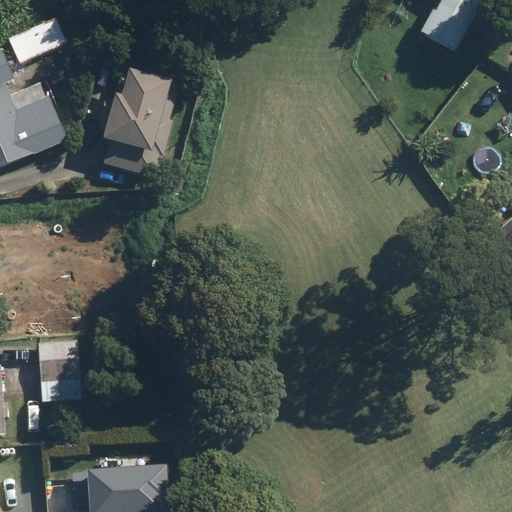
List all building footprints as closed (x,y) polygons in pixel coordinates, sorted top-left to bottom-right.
[(448,58),(480,0),(425,0),(432,4),(413,38),(448,58)] [(61,17),(11,40),(14,47),(23,69),(74,46),(61,17)] [(0,93),(29,81),(23,69),(14,47),(0,52),(0,93)] [(180,83),(128,72),(122,102),(112,100),(96,175),(112,178),(114,168),(160,178),(180,83)] [(0,172),(75,141),(56,97),(26,110),(19,94),(0,101),(0,172)] [(171,317),(163,213),(84,220),(93,323),(171,317)] [(0,287),(38,284),(34,222),(0,224),(0,287)] [(511,222),(480,250),(511,286),(511,222)] [(83,340),(42,343),(46,404),(87,402),(83,340)] [(0,438),(12,438),(12,367),(0,367),(0,438)]
